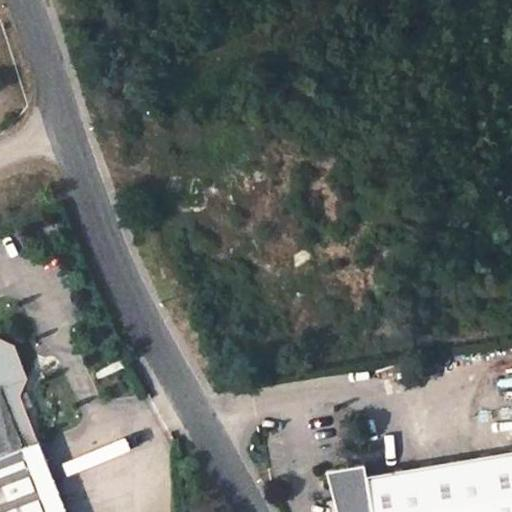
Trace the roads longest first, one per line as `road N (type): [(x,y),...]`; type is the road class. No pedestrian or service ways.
road 1 (residential): [(249,511),(133,309),(65,124)]
road 2 (residential): [(65,124),(23,0)]
